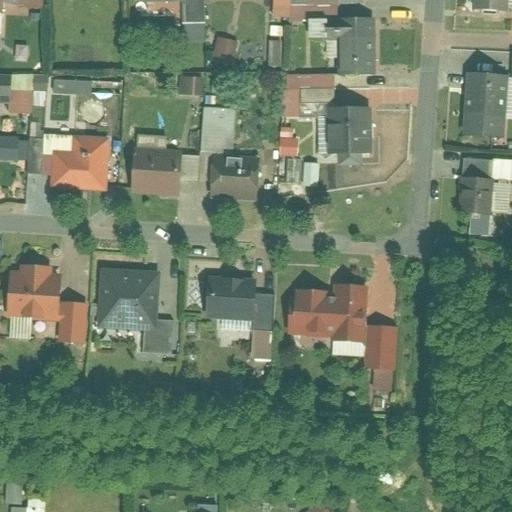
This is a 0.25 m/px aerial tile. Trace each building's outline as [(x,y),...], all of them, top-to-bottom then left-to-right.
[(511,0),(476,0),(476,8),(511,10),(511,0)] [(385,16),(338,15),(337,37),(347,37),(346,76),(383,76),(385,16)] [(218,39),(215,63),(236,65),(238,41),(218,39)] [(285,119),(300,119),(299,89),(322,88),(322,89),(337,89),(336,62),(320,62),(320,76),(284,77),(285,119)] [(468,135),(511,137),(511,75),(472,73),(468,135)] [(16,77),(0,76),(0,103),(15,104),(16,77)] [(56,94),(93,95),(93,82),(56,81),(56,94)] [(379,108),(333,109),(334,155),(350,155),(350,166),(374,165),(374,154),(380,154),(379,108)] [(25,137),(0,135),(0,161),(24,162),(25,137)] [(77,152),(59,151),(56,189),(111,193),(115,139),(78,136),(77,152)] [(281,139),(282,157),(300,157),(300,138),(281,139)] [(188,154),(137,149),(133,192),(184,196),(188,154)] [(511,160),(468,158),(466,177),(511,179),(511,160)] [(289,184),(303,184),(301,160),(288,161),(289,184)] [(270,167),(222,161),(217,198),(265,204),(270,167)] [(306,164),(305,186),(320,187),(320,164),(306,164)] [(464,212),(500,214),(502,179),(466,177),(464,212)] [(13,318),(67,321),(68,302),(69,271),(15,268),(13,318)] [(152,331),(164,332),(165,321),(167,271),(107,268),(104,329),(152,331)] [(209,319),(257,321),(259,295),(260,280),(211,277),(209,319)] [(296,295),(293,334),(373,338),(374,324),(376,287),(340,285),(340,298),(296,295)] [(281,297),(259,295),(257,321),(257,332),(261,332),(279,333),(281,297)] [(93,303),(68,302),(67,321),(65,342),(90,343),(93,303)] [(177,322),(165,321),(164,332),(152,331),(151,354),(176,355),(177,322)] [(405,326),(374,324),(373,338),(372,368),(403,370),(405,326)] [(278,361),(279,333),(261,332),(259,360),(278,361)] [(21,506),(23,486),(9,485),(7,504),(21,506)] [(33,497),(31,511),(50,511),(51,498),(33,497)] [(314,511),(333,511),(325,502),(314,511)]
